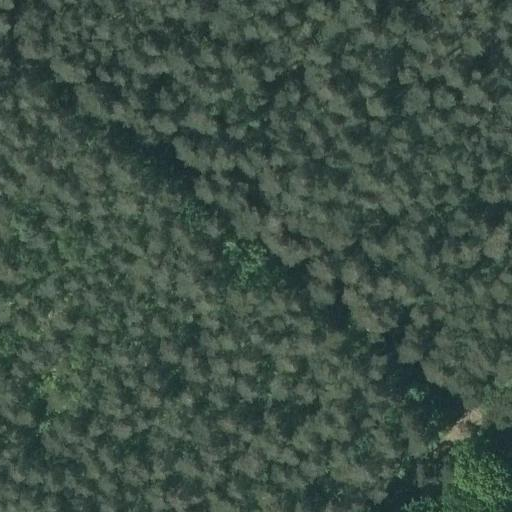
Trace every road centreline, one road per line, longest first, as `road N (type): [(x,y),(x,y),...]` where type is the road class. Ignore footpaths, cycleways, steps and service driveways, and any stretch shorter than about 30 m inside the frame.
road 1 (track): [(0,24),(485,426)]
road 2 (track): [(341,511),(485,426)]
